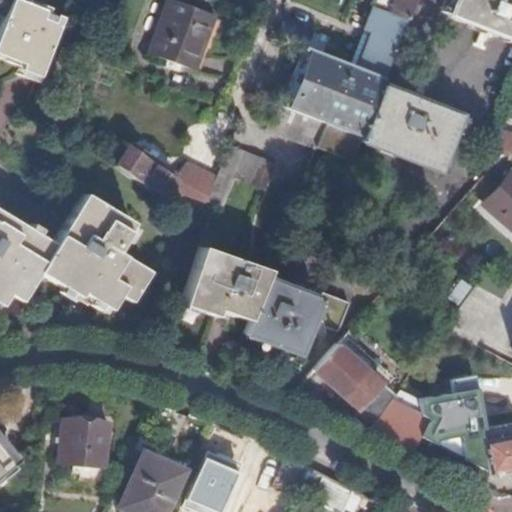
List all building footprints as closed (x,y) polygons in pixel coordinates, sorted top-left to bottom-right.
[(11,0),(0,0),(0,22),(2,24),(11,0)] [(19,71),(37,79),(51,44),(60,20),(11,0),(2,24),(0,28),(0,58),(20,66),(19,71)] [(406,23),(415,0),(373,0),(371,7),(374,9),(406,23)] [(511,41),(511,0),(454,0),(448,17),(483,31),(481,36),(491,39),(493,34),(511,41)] [(215,19),(168,2),(148,56),(196,73),(215,19)] [(383,82),(406,23),(374,9),(365,32),(374,36),(359,73),(383,82)] [(277,40),(300,49),(306,32),(284,24),(277,40)] [(383,82),(359,73),(314,55),(292,114),(325,127),(360,141),(381,88),(383,82)] [(458,117),(381,88),(360,141),(359,143),(437,173),(458,117)] [(325,127),(292,114),(280,109),(276,107),(267,132),(315,152),(315,149),(325,127)] [(359,143),(360,141),(325,127),(315,149),(351,163),(359,143)] [(502,157),(511,156),(511,137),(493,131),(485,155),(502,157)] [(274,165),(229,148),(216,180),(206,204),(221,211),(233,182),(264,192),(274,165)] [(206,204),(216,180),(185,168),(178,182),(146,158),(143,163),(126,150),(114,167),(142,189),(176,206),(203,212),(206,204)] [(511,176),(511,175),(485,206),(511,230),(511,234),(511,235),(511,234),(511,176)] [(107,263),(129,226),(58,184),(41,211),(0,186),(0,307),(7,297),(18,304),(36,276),(76,300),(79,296),(107,313),(116,297),(128,304),(141,282),(107,263)] [(199,254),(181,309),(215,321),(217,314),(220,306),(232,310),(229,318),(247,325),(265,278),(199,254)] [(247,325),(242,339),(296,359),(320,294),(267,274),(265,278),(247,325)] [(474,289),(443,331),(475,348),(501,304),(474,289)] [(220,306),(217,314),(229,318),(232,310),(220,306)] [(357,414),(349,425),(367,434),(389,404),(394,398),(335,348),(312,374),(357,414)] [(389,404),(367,434),(411,457),(428,423),(389,404)] [(107,426),(61,421),(57,464),(103,469),(107,426)] [(511,428),(480,434),(487,479),(511,475),(511,428)] [(0,438),(0,451),(12,465),(18,460),(0,438)] [(139,511),(165,511),(182,473),(184,465),(145,448),(142,454),(123,500),(138,506),(136,510),(139,511)] [(0,480),(14,469),(12,465),(0,451),(0,480)] [(306,470),(287,461),(274,492),(293,500),(295,495),(306,470)] [(353,493),(306,470),(295,495),(332,511),(343,511),(345,510),(353,493)] [(364,499),(353,493),(345,510),(349,511),(357,511),(360,507),(364,499)]
